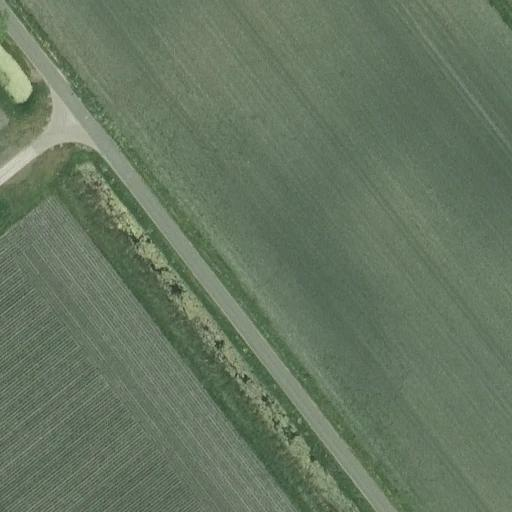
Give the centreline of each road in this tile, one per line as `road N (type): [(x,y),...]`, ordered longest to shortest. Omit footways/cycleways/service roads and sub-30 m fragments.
road 1 (unclassified): [(384,511),(79,116)]
road 2 (unclassified): [(79,116),(0,13)]
